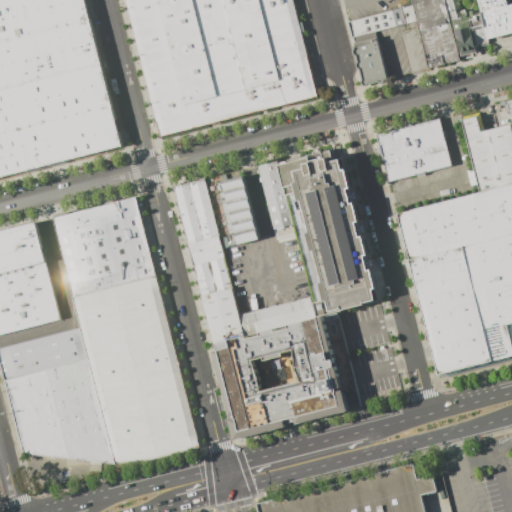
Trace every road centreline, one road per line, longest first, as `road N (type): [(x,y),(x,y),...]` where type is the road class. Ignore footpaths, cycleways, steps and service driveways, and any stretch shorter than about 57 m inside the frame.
road 1 (residential): [(511,76),(0,207)]
road 2 (residential): [(225,468),(107,0)]
road 3 (residential): [(427,415),(323,0)]
road 4 (secondary): [(231,490),(511,417)]
road 5 (secondary): [(511,393),(366,431)]
road 6 (secondary): [(366,431),(225,468)]
road 7 (secondary): [(225,468),(86,504)]
